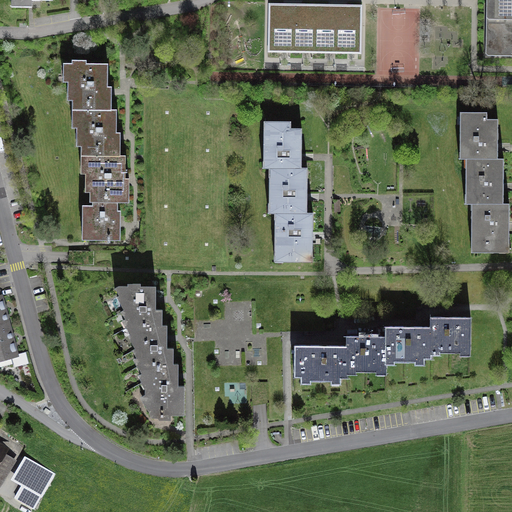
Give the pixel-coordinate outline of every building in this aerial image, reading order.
[(511,57),(511,0),(485,0),(485,56),(511,57)] [(361,6),(268,4),(267,52),(360,53),(361,6)] [(68,93),(73,93),(72,121),(77,121),(77,131),(77,139),(83,139),(82,166),(86,166),(86,185),(90,185),(90,203),(93,203),(93,206),(81,206),(81,240),(106,241),(119,241),(120,211),(116,211),(117,203),(128,203),(129,179),(124,178),(124,170),(124,163),(126,163),(127,153),(121,153),(121,132),(117,132),(117,126),(117,108),(112,108),(112,91),(112,84),(109,84),(109,65),(88,64),(88,61),(79,61),(79,65),(68,64),(64,64),(64,75),(69,75),(68,93)] [(459,159),(464,159),(464,205),(472,205),(471,255),(510,256),(510,228),(510,206),(503,206),(503,191),(503,161),(498,161),(498,151),(498,121),(488,121),(488,114),(460,113),(459,159)] [(313,215),(307,215),(307,200),(307,169),(301,169),(301,160),(301,129),(290,129),(290,122),(262,122),(262,170),(267,170),(267,215),(274,215),(274,263),(313,263),(313,239),(313,215)] [(178,364),(173,364),(173,348),(167,349),(167,345),(167,325),(162,325),(162,309),(156,310),(156,307),(156,286),(141,286),(140,283),(133,284),(133,286),(119,286),(115,289),(120,296),(124,296),(124,310),(121,312),(125,319),(129,319),(130,325),(127,328),(131,334),(136,335),(136,348),(132,350),(137,358),(141,358),(141,364),(138,366),(143,374),(145,375),(145,380),(141,382),(145,390),(145,395),(149,394),(148,402),(144,404),(150,412),(167,412),(170,412),(170,415),(184,414),(184,386),(178,386),(178,364)] [(16,346),(13,333),(9,319),(5,304),(3,297),(0,298),(0,359),(19,354),(16,346)] [(431,317),(431,327),(408,327),(385,327),(384,337),(364,336),(346,336),(346,347),(325,346),(294,346),(293,377),(311,377),(311,382),(331,382),(331,377),(348,377),(348,367),(355,367),(355,370),(378,371),(378,368),(386,368),(386,358),(395,358),(395,362),(415,362),(415,358),(431,358),(431,348),(440,348),(440,353),(461,353),(461,349),(470,349),(470,317),(448,317),(431,317)] [(194,320),(186,320),(186,338),(194,338),(194,320)] [(18,461),(7,455),(11,449),(0,442),(0,486),(2,488),(18,461)] [(23,485),(43,496),(55,474),(26,458),(13,480),(23,485)] [(43,496),(23,485),(15,499),(35,510),(43,496)]
